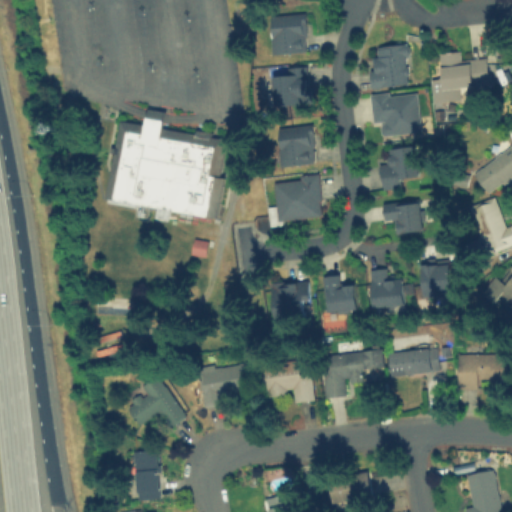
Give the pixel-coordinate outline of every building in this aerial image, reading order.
[(305,13),(270,13),(270,50),(305,50),(305,13)] [(371,86),(409,82),(405,42),(376,45),(377,55),(368,56),(371,86)] [(430,77),(432,101),(460,98),(459,86),(487,83),(485,57),(460,59),(459,49),(438,51),(440,76),(430,77)] [(268,75),(270,104),(309,102),(307,64),(279,65),(279,75),(268,75)] [(420,130),(415,87),(369,93),(373,125),(382,124),(383,134),(420,130)] [(215,214),(227,135),(163,125),(165,109),(147,107),(144,123),(118,119),(107,198),(215,214)] [(311,123),(275,126),(279,164),(315,161),(311,123)] [(511,141),(472,171),(486,191),(511,173),(511,174),(511,141)] [(381,187),(401,185),(400,175),(416,173),(412,143),(386,147),(387,160),(378,161),(381,187)] [(276,203),(267,204),(268,221),(322,216),(318,172),(273,176),(276,203)] [(511,241),(511,221),(502,225),(493,196),(469,204),(483,251),(511,241)] [(383,201),(385,221),(396,220),(397,231),(422,228),(419,198),(383,201)] [(421,293),(452,292),(451,259),(420,260),(421,293)] [(494,273),(481,291),(503,307),(509,300),(511,302),(511,265),(502,279),(494,273)] [(400,277),(390,277),(390,267),(370,267),(370,304),(400,304),(400,277)] [(323,274),(326,310),(356,307),(354,282),(342,283),(341,272),(323,274)] [(309,299),(307,278),(270,281),(273,315),(303,312),(302,299),(309,299)] [(389,374),(437,369),(435,345),(387,349),(389,374)] [(319,353),(324,395),(345,393),(343,380),(362,378),(361,367),(382,365),(380,347),(319,353)] [(507,352),(456,352),(456,386),(480,386),(480,382),(507,382),(507,352)] [(197,366),(202,403),(222,400),(221,392),(249,388),(245,360),(197,366)] [(312,397),(309,369),(300,370),(299,361),(263,365),(266,394),(292,391),(294,400),(312,397)] [(184,413),(155,374),(139,385),(142,389),(124,403),(139,424),(158,409),(169,424),(184,413)] [(136,498),(158,497),(154,447),(132,449),(136,498)] [(466,472),(472,503),(464,505),(465,511),(500,511),(492,467),(466,472)] [(328,474),(330,501),(370,498),(368,471),(328,474)]
